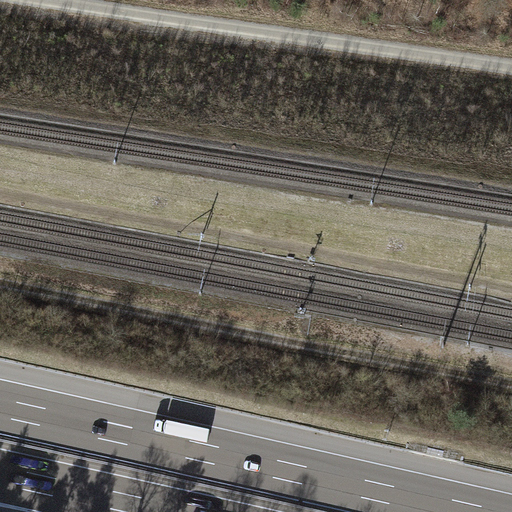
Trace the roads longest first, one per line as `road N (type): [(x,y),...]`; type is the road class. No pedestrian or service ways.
road 1 (track): [(0,283),(511,384)]
road 2 (motorway): [(468,511),(0,407)]
road 3 (track): [(511,65),(48,0)]
road 4 (motorway): [(0,476),(162,511)]
